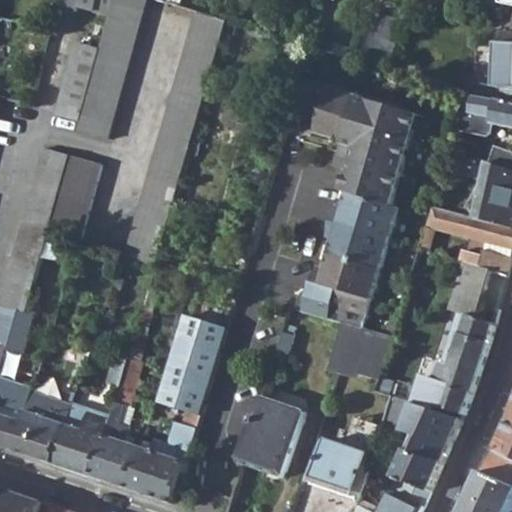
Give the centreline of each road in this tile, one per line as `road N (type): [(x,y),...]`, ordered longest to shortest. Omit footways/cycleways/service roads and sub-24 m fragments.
road 1 (residential): [(445,511),(511,338)]
road 2 (residential): [(0,468),(132,511)]
